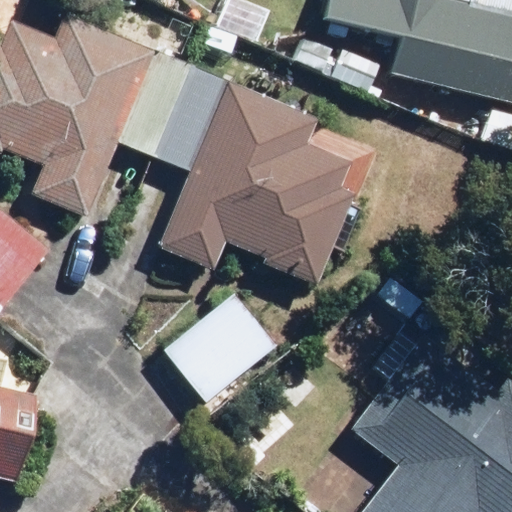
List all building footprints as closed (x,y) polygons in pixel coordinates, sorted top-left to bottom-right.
[(327,117),(20,0),(0,0),(0,144),(39,159),(25,197),(91,223),(122,140),(191,166),(159,249),(217,271),(225,250),(317,285),(367,156),(319,137),(327,117)] [(511,0),(330,0),(325,22),(408,44),(398,81),(511,110),(511,0)] [(0,322),(56,249),(0,206),(0,322)] [(173,351),(211,402),(281,349),(242,298),(173,351)] [(511,511),(511,381),(504,393),(418,333),(353,425),(408,464),(374,511),(511,511)] [(49,382),(0,375),(0,482),(33,488),(49,382)]
